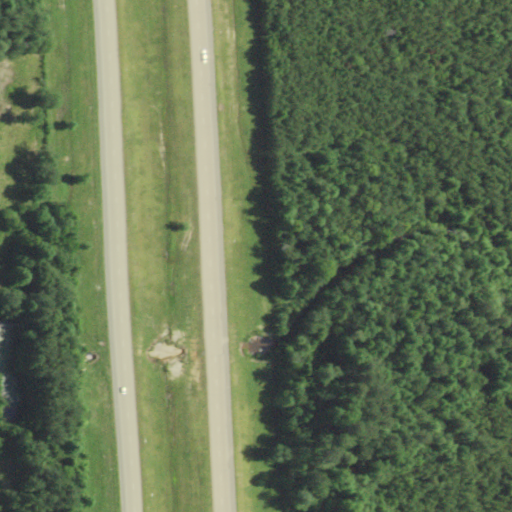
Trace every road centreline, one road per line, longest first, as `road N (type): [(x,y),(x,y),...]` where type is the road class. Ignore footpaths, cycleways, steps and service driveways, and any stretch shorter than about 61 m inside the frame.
road 1 (motorway): [(225,511),(193,0)]
road 2 (motorway): [(104,0),(132,474)]
